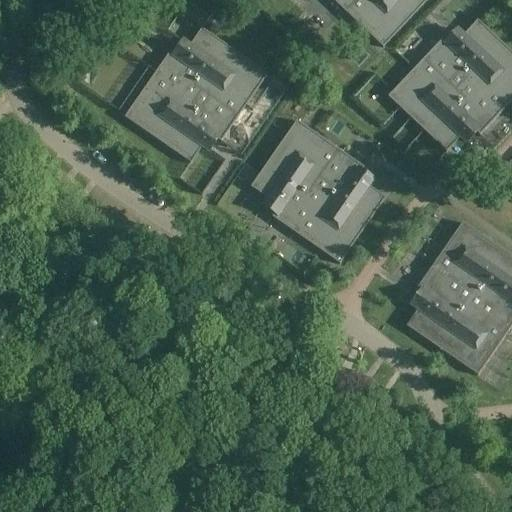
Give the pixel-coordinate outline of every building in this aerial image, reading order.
[(330,0),(384,49),(429,0),(330,0)] [(478,137),(511,101),(511,55),(477,22),(464,36),(457,29),(447,41),(445,39),(388,99),(447,154),(459,140),(467,148),(478,137)] [(268,76),(201,30),(191,46),(183,41),(175,54),(171,51),(125,119),(191,165),(201,150),(210,156),(218,143),(221,145),(268,76)] [(364,169),(297,124),(252,191),(266,201),(261,209),(340,267),(385,199),(370,190),(375,182),(361,173),(364,169)] [(73,203),(81,190),(77,188),(78,185),(59,172),(58,174),(55,172),(46,184),(50,186),(48,189),(67,202),(68,200),(73,203)] [(511,257),(464,223),(416,291),(420,294),(412,305),(419,310),(407,327),(478,377),(511,327),(511,257)] [(328,366),(331,362),(341,369),(350,356),(347,353),(348,351),(328,337),(317,352),(319,354),(316,358),(328,366)] [(365,401),(366,401),(370,404),(379,391),(375,388),(377,385),(358,372),(357,374),(353,371),(344,384),(348,386),(347,388),(365,401)]
